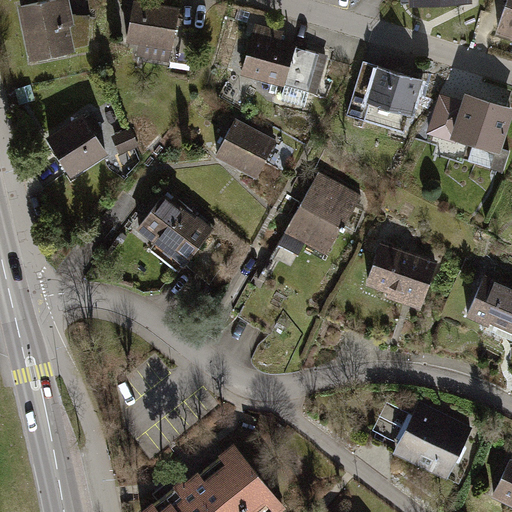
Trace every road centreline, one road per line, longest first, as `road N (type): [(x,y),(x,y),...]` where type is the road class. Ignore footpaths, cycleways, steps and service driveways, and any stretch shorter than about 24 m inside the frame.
road 1 (residential): [(13,300),(103,294),(280,396),(345,362),(454,373),(511,404)]
road 2 (residential): [(511,76),(262,0)]
road 3 (secondary): [(64,511),(13,300)]
